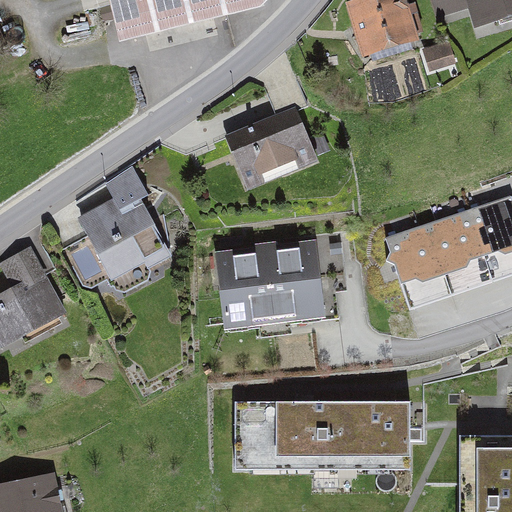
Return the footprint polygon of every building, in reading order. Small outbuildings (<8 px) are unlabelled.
[(116,0),(127,44),(279,7),(276,0),(116,0)] [(415,0),(369,0),(356,4),(375,62),(430,44),(415,0)] [(478,11),(485,28),(511,18),(511,0),(439,0),(447,22),(478,11)] [(229,133),(251,193),(327,164),(304,104),(229,133)] [(66,233),(113,293),(183,239),(136,179),(66,233)] [(511,199),(511,197),(385,239),(409,311),(511,277),(511,199)] [(306,245),(220,257),(230,328),(316,316),(306,245)] [(0,301),(0,338),(9,354),(74,317),(36,251),(5,268),(18,291),(0,301)] [(425,403),(240,405),(241,477),(426,475),(425,403)] [(511,511),(511,439),(461,441),(460,511),(511,511)] [(68,511),(59,473),(0,487),(0,511),(68,511)]
